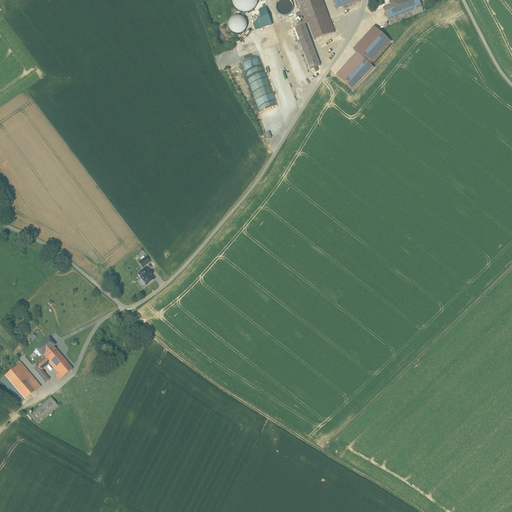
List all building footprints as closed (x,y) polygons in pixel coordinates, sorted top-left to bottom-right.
[(257,5),(258,0),(257,0),(232,0),(232,1),(233,5),(236,10),(240,12),(245,13),(250,12),(254,9),(257,5)] [(293,10),(293,7),(292,4),(291,1),(288,0),(280,0),(278,1),(277,4),(276,7),(277,11),(279,13),(281,15),(285,16),(288,15),(291,13),(293,10)] [(322,0),(295,0),(300,12),(302,17),(304,22),(307,21),(327,13),(322,0)] [(360,0),(333,0),(337,9),(361,0),(360,0)] [(418,0),(402,0),(400,1),(399,0),(389,0),(391,5),(383,8),(390,25),(423,11),(418,0)] [(266,8),(258,11),(261,19),(269,17),(266,8)] [(327,13),(307,21),(314,40),(335,32),(327,13)] [(246,29),(247,25),(246,22),(244,19),(241,17),(238,16),(234,17),(231,19),(229,22),(228,25),(229,29),(231,32),(234,34),(238,35),(241,34),(244,32),(246,29)] [(261,19),(257,21),(260,30),(272,25),(269,17),(261,19)] [(320,66),(305,25),(295,28),(311,69),(320,66)] [(374,27),(354,50),(357,53),(337,76),(353,91),(373,68),(370,65),(390,42),(374,27)] [(299,111),(275,44),(258,50),(287,131),(299,111)] [(240,48),(241,50),(217,58),(221,68),(248,58),(244,47),(240,48)] [(146,257),(139,263),(143,268),(150,262),(146,257)] [(145,268),(138,274),(146,285),(154,279),(145,268)] [(129,273),(120,278),(122,282),(132,278),(129,273)] [(122,282),(122,283),(130,300),(141,295),(132,278),(122,282)] [(49,339),(36,350),(42,356),(53,347),(54,346),(49,339)] [(73,369),(53,347),(43,355),(46,359),(50,363),(58,373),(56,375),(60,380),(73,369)] [(46,359),(33,369),(45,383),(49,379),(41,370),(50,363),(46,359)] [(41,387),(20,363),(15,367),(36,391),(41,387)] [(36,391),(15,367),(8,374),(2,367),(0,369),(0,371),(4,376),(0,380),(21,404),(36,391)] [(51,398),(31,415),(38,424),(58,406),(51,398)]
